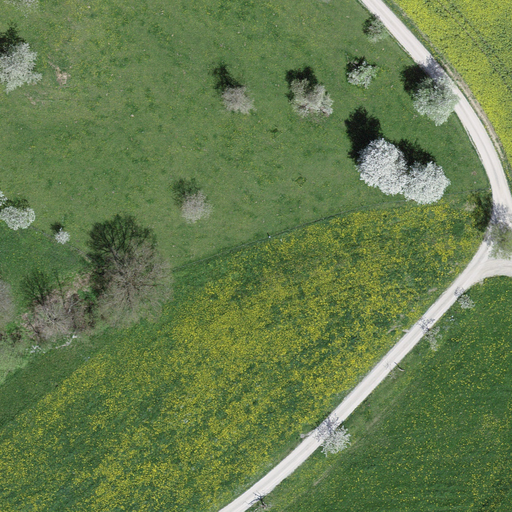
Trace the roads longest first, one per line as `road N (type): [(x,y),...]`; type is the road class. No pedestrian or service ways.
road 1 (track): [(501,188),(496,228),(476,270),(349,404),(231,511)]
road 2 (track): [(501,188),(465,110),(371,0)]
